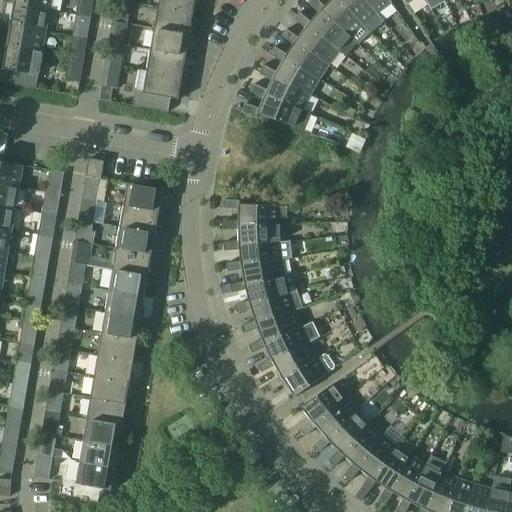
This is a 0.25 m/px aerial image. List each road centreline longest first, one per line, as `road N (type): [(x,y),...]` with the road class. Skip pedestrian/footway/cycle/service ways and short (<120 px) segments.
road 1 (residential): [(336,511),(258,431),(222,372),(196,289),(188,223),(194,150)]
road 2 (residential): [(23,511),(23,468),(81,131)]
road 3 (residential): [(194,150),(212,90),(264,0)]
road 4 (residential): [(81,131),(105,0)]
